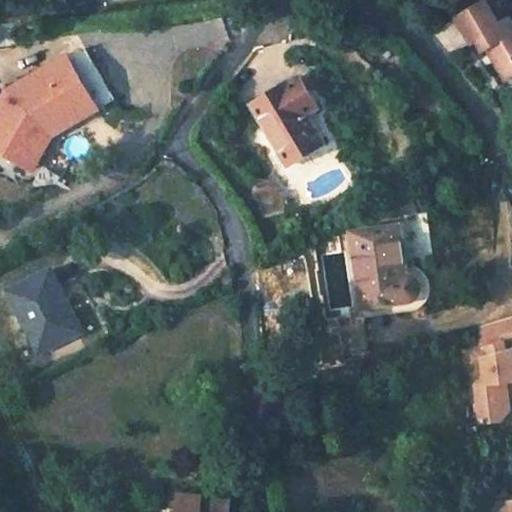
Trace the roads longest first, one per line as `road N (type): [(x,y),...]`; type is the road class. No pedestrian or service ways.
road 1 (residential): [(290,0),(207,93),(180,136),(234,234),(248,327),(245,403),(264,511)]
road 2 (residential): [(511,165),(431,62),(360,0)]
